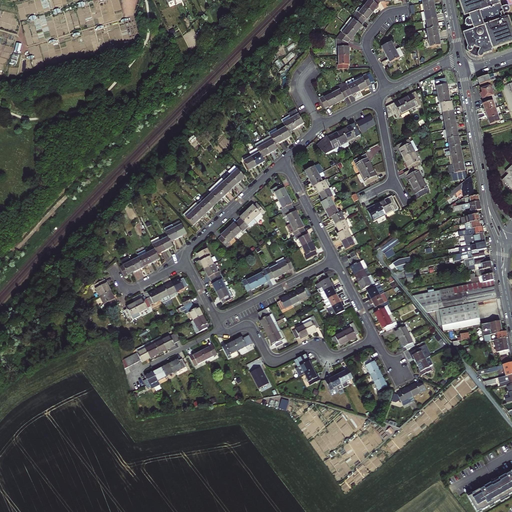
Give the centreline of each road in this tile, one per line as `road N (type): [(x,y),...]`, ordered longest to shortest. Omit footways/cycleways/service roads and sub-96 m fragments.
road 1 (residential): [(220,328),(250,326),(274,361),(310,345),(333,359),(374,337)]
road 2 (residential): [(186,263),(188,248),(283,160)]
road 3 (residential): [(216,320),(335,260)]
